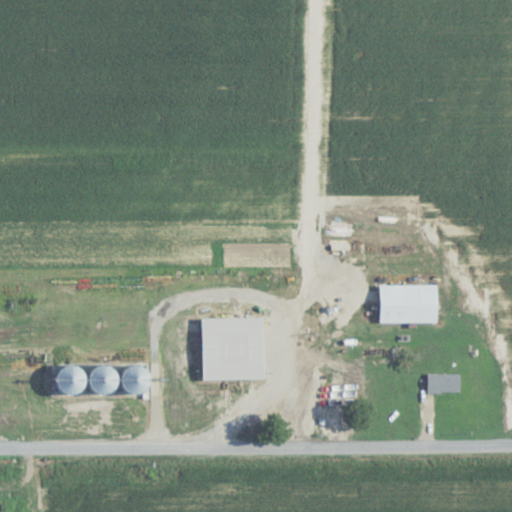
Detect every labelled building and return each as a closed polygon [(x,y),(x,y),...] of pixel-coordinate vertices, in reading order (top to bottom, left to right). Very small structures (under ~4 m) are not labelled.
[(439,285),(381,285),(381,322),(439,322),(439,285)] [(203,318),(203,380),(265,379),(264,317),(203,318)] [(366,387),(366,358),(351,358),(351,387),(366,387)] [(52,364),(52,381),(118,381),(118,395),(148,394),(148,363),(115,363),(52,364)] [(461,373),(428,373),(428,393),(461,393),(461,373)]
